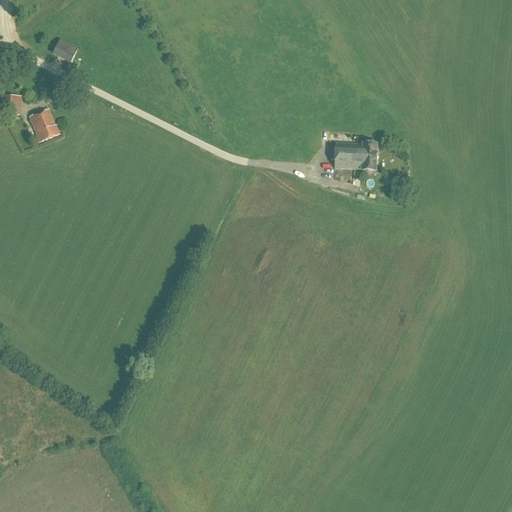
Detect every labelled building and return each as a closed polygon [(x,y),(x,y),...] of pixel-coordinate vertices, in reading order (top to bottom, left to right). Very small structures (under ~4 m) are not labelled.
[(322,29),(322,10),(269,10),(269,29),(322,29)] [(53,55),(71,65),(78,50),(60,40),(53,55)] [(1,116),(21,117),(22,97),(1,97),(1,116)] [(274,101),(273,120),(318,120),(318,102),(274,101)] [(30,118),(40,144),(60,135),(56,126),(55,127),(49,110),(30,118)] [(258,134),(252,123),(235,133),(241,144),(258,134)] [(335,144),(334,170),(360,171),(360,172),(376,172),(377,145),(362,145),(335,144)] [(313,208),(320,183),(298,176),(290,202),(313,208)]
